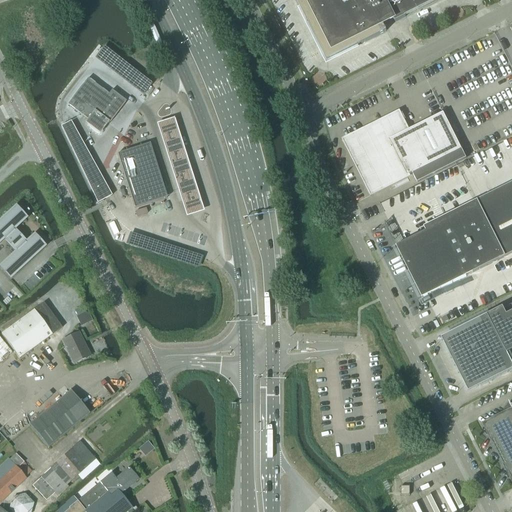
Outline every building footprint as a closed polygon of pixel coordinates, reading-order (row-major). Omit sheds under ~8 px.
[(295,0),(307,23),(308,23),(327,61),(361,44),(339,0),(295,0)] [(339,0),(361,44),(386,32),(382,22),(392,17),(395,23),(403,18),(394,0),(339,0)] [(394,0),(403,18),(405,17),(436,2),(434,0),(394,0)] [(416,41),(421,38),(419,33),(413,36),(416,41)] [(111,91),(108,95),(87,79),(67,106),(88,122),(86,124),(99,134),(106,124),(108,125),(125,102),(111,91)] [(466,159),(443,113),(408,131),(399,113),(344,141),(353,159),(354,162),(355,165),(356,169),(358,171),(360,174),(362,177),(371,195),(408,177),(408,176),(412,174),(417,184),(466,159)] [(202,212),(173,119),(154,125),(183,218),(202,212)] [(111,196),(70,122),(60,128),(97,204),(111,196)] [(164,199),(147,145),(117,154),(134,209),(164,199)] [(422,299),(511,254),(511,183),(423,228),(426,232),(396,247),(422,299)] [(12,230),(24,219),(15,209),(2,220),(0,221),(0,240),(3,238),(5,240),(5,241),(14,250),(17,253),(0,268),(9,278),(26,262),(26,263),(31,259),(30,259),(42,247),(34,237),(25,245),(23,242),(24,242),(22,240),(23,239),(21,238),(20,238),(18,235),(17,233),(16,233),(15,232),(14,232),(12,230)] [(135,212),(136,217),(147,214),(145,209),(135,212)] [(0,335),(18,360),(61,329),(43,304),(0,335)] [(453,333),(447,351),(462,381),(480,387),(507,373),(511,362),(507,355),(511,353),(511,355),(511,312),(506,315),(504,310),(503,308),(453,333)] [(76,364),(89,357),(78,334),(61,342),(67,355),(71,353),(76,364)] [(48,449),(89,415),(69,392),(29,425),(48,449)] [(511,405),(510,407),(511,410),(506,412),(507,414),(485,425),(511,477),(511,405)] [(79,442),(56,464),(72,482),(96,460),(79,442)] [(0,502),(25,479),(25,478),(31,472),(23,463),(15,454),(8,461),(8,460),(0,467),(0,502)] [(56,511),(135,511),(136,511),(128,501),(125,503),(119,496),(123,492),(124,492),(137,481),(128,470),(115,480),(110,475),(77,502),(73,497),(56,511)] [(55,493),(41,478),(31,487),(45,502),(55,493)] [(401,496),(410,496),(409,487),(400,487),(401,496)] [(30,511),(33,504),(24,495),(12,498),(8,510),(9,511),(30,511)]
